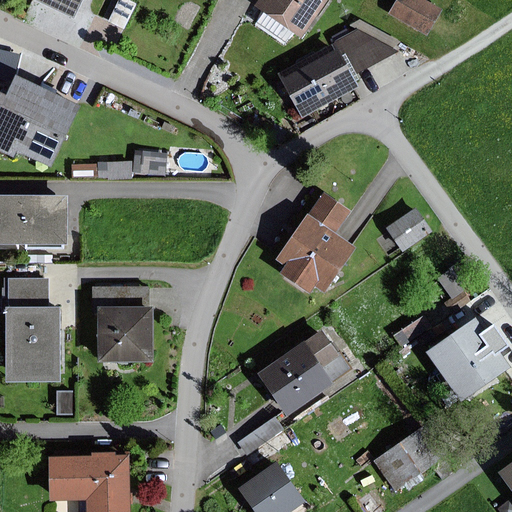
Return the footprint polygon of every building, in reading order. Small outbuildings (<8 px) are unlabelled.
[(88,0),(43,0),(81,17),(88,0)] [(265,0),(262,5),(311,37),(335,0),(265,0)] [(449,9),(433,0),(402,0),(394,13),(433,36),(449,9)] [(365,28),(341,42),(356,71),(400,47),(365,28)] [(341,42),(285,72),(308,114),(336,99),(358,87),(364,84),(356,71),(341,42)] [(0,146),(19,156),(22,150),(51,88),(22,75),(0,122),(0,146)] [(87,104),(51,88),(22,150),(57,167),(87,104)] [(73,192),(0,191),(0,240),(73,240),(73,192)] [(355,208),(330,191),(282,259),(292,266),(287,272),(313,290),(318,283),(328,290),(359,245),(339,231),(355,208)] [(444,219),(432,203),(423,209),(435,226),(444,219)] [(422,207),(392,228),(407,248),(437,228),(435,226),(423,209),(422,207)] [(458,265),(444,272),(454,293),(468,286),(458,265)] [(55,279),(14,278),(13,381),(66,382),(66,306),(55,306),(55,279)] [(156,286),(98,286),(98,313),(105,313),(105,361),(161,361),(161,306),(156,306),(156,286)] [(511,372),(511,360),(482,318),(434,351),(470,401),(511,372)] [(327,325),(265,368),(294,410),(338,380),(327,364),(345,351),(327,325)] [(345,351),(327,364),(338,380),(356,367),(345,351)] [(281,415),(244,440),(252,452),(289,427),(281,415)] [(434,427),(383,460),(405,494),(456,461),(434,427)] [(289,429),(246,458),(254,470),(296,441),(289,429)] [(57,503),(93,502),(135,458),(56,459),(57,503)] [(135,511),(135,458),(93,502),(92,511),(135,511)] [(285,460),(244,486),(260,511),(295,511),(312,501),(285,460)]
